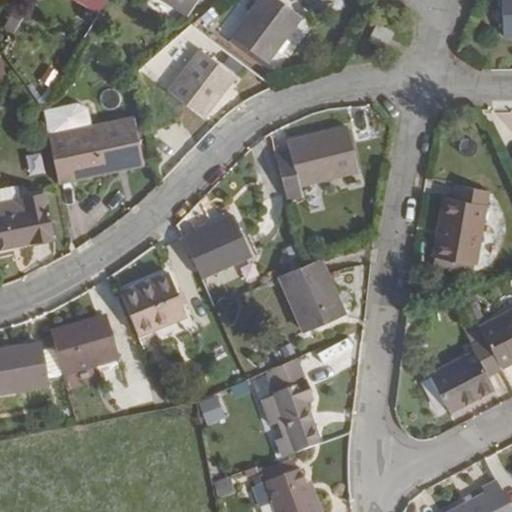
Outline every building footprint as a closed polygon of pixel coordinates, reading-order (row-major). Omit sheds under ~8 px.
[(106,0),(84,0),(83,3),(99,12),(106,0)] [(163,0),(188,15),(197,0),(163,0)] [(267,63),(302,17),(279,0),(258,0),(231,36),(267,63)] [(511,0),(501,0),(503,37),(511,36),(511,0)] [(13,34),(24,17),(14,11),(3,27),(13,34)] [(384,49),(393,33),(377,25),(368,40),(384,49)] [(203,118),(235,76),(200,49),(168,92),(203,118)] [(43,110),(58,184),(144,165),(134,116),(91,125),(87,108),(76,103),(43,110)] [(290,149),(275,154),(287,202),(302,198),(299,185),(358,170),(348,127),(288,142),(290,149)] [(30,174),(44,172),(41,152),(26,154),(30,174)] [(0,178),(0,250),(55,238),(45,192),(19,198),(18,193),(21,193),(17,175),(0,178)] [(432,257),(435,258),(473,265),(476,265),(489,190),(457,185),(454,200),(443,197),(432,257)] [(233,215),(182,237),(201,278),(252,256),(233,215)] [(473,265),(435,258),(433,268),(471,275),(473,265)] [(302,266),(279,277),(304,332),(344,315),(320,259),(302,266)] [(169,272),(121,291),(139,335),(186,316),(169,272)] [(479,301),(474,290),(466,294),(471,305),(479,301)] [(511,308),(479,326),(479,327),(485,338),(502,369),(511,363),(511,308)] [(106,316),(50,332),(55,351),(62,372),(62,376),(118,359),(106,316)] [(465,334),(471,345),(485,338),(479,327),(465,334)] [(350,336),(301,356),(312,382),(360,363),(350,336)] [(474,353),(430,376),(449,412),(494,388),(488,377),(502,369),(485,338),(471,345),(470,346),(474,353)] [(41,343),(0,350),(0,396),(48,387),(47,379),(59,377),(62,372),(55,351),(52,348),(42,350),(41,343)] [(295,360),(265,373),(274,396),(261,400),(270,425),(283,421),(288,435),(275,439),(282,457),(320,444),(304,402),(312,399),(305,381),(304,382),(295,360)] [(265,373),(252,378),(261,400),(274,396),(265,373)] [(250,393),(246,384),(231,390),(236,399),(250,393)] [(341,450),(337,438),(316,446),(320,457),(341,450)] [(292,459),(259,471),(261,474),(264,483),(296,470),(292,459)] [(315,511),(300,469),(296,470),(264,483),(255,486),(251,488),(258,507),(271,502),(274,511),(315,511)] [(252,477),(255,486),(264,483),(261,474),(252,477)] [(511,511),(496,480),(482,488),(484,493),(447,511),(511,511)]
